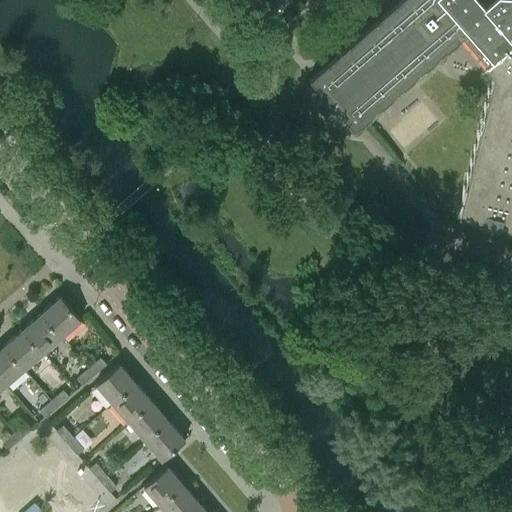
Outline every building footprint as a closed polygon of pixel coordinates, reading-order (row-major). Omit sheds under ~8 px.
[(265,0),(273,9),(284,0),(265,0)] [(511,0),(397,0),(315,72),(308,78),(322,94),(319,97),(314,101),(331,121),(336,116),(339,113),(353,129),(462,34),(464,37),(486,62),(487,62),(497,74),(462,214),(511,226),(511,0)] [(61,335),(80,319),(61,296),(41,313),(61,335)] [(42,351),(61,335),(41,313),(23,329),(42,351)] [(24,368),(42,351),(23,329),(4,345),(24,368)] [(0,378),(5,384),(24,368),(4,345),(0,348),(0,378)] [(94,373),(106,363),(100,356),(88,367),(94,373)] [(112,402),(135,382),(118,363),(96,383),(112,402)] [(83,383),(94,373),(88,367),(77,377),(83,383)] [(129,421),(151,401),(135,382),(112,402),(129,421)] [(57,406),(68,396),(62,389),(51,399),(57,406)] [(45,416),(57,406),(51,399),(39,409),(45,416)] [(145,440),(168,420),(151,401),(129,421),(145,440)] [(162,459),(185,439),(168,420),(145,440),(162,459)] [(19,438),(31,428),(26,421),(14,432),(19,438)] [(66,442),(73,436),(63,425),(56,430),(66,442)] [(7,449),(19,438),(14,432),(2,442),(7,449)] [(77,453),(83,448),(73,436),(66,442),(77,453)] [(99,479),(106,474),(96,462),(89,468),(99,479)] [(160,504),(183,484),(167,465),(144,485),(160,504)] [(109,491),(116,485),(106,474),(99,479),(109,491)] [(166,511),(189,511),(199,503),(183,484),(160,504),(166,511)] [(207,511),(199,503),(189,511),(207,511)]
